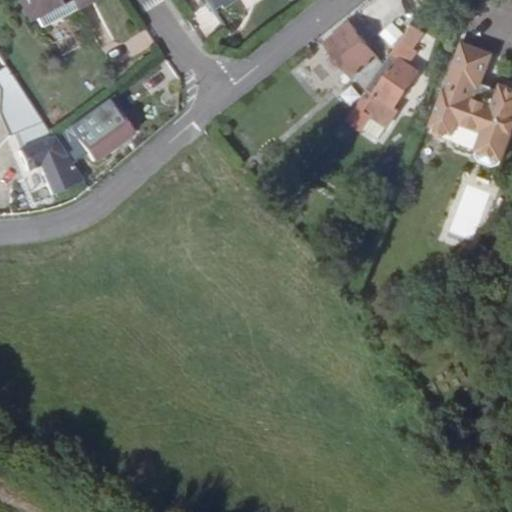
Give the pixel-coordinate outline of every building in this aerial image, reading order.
[(16,0),(27,20),(64,0),(72,0),(76,7),(90,0),(16,0)] [(200,0),(207,10),(216,4),(221,12),(209,20),(217,31),(239,16),(230,2),(232,0),(200,0)] [(424,13),(420,10),(412,23),(415,25),(424,13)] [(348,60),(369,86),(387,60),(354,20),(330,39),(338,48),(348,60)] [(391,44),(401,29),(388,21),(379,36),(391,44)] [(369,86),(347,119),(363,130),(373,115),(388,126),(400,110),(394,106),(418,70),(406,63),(415,48),(411,46),(422,30),(415,25),(412,23),(401,39),(387,60),(369,86)] [(478,139),(508,150),(511,139),(511,77),(505,75),(503,81),(495,78),(493,84),(484,81),(486,75),(497,45),(466,34),(435,117),(457,125),(455,132),(460,134),(461,138),(473,141),(478,139)] [(342,65),(348,60),(338,48),(334,52),(333,59),(333,61),(335,63),(338,64),(342,65)] [(486,75),(484,81),(493,84),(495,78),(486,75)] [(105,97),(85,111),(92,122),(74,135),(90,158),(107,146),(106,144),(128,128),(105,97)] [(373,115),(363,130),(379,140),(388,126),(373,115)] [(106,144),(107,146),(108,148),(131,132),(128,128),(106,144)] [(54,153),(45,134),(16,148),(25,166),(40,159),(54,187),(70,179),(56,152),(54,153)] [(287,167),(282,171),(286,176),(291,172),(287,167)] [(267,181),(259,187),(266,195),(273,188),(267,181)] [(291,207),(283,214),(289,222),(297,216),(291,207)] [(451,335),(439,369),(457,376),(470,342),(451,335)]
